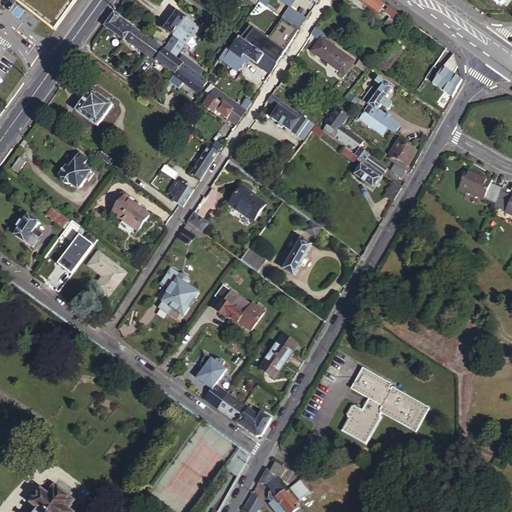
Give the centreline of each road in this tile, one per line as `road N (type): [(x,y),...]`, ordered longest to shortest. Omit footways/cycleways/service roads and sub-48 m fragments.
road 1 (residential): [(322,3),(103,339)]
road 2 (residential): [(444,130),(259,455)]
road 3 (residential): [(259,455),(103,339)]
road 4 (secondary): [(0,142),(101,0)]
road 5 (residential): [(103,339),(0,263)]
